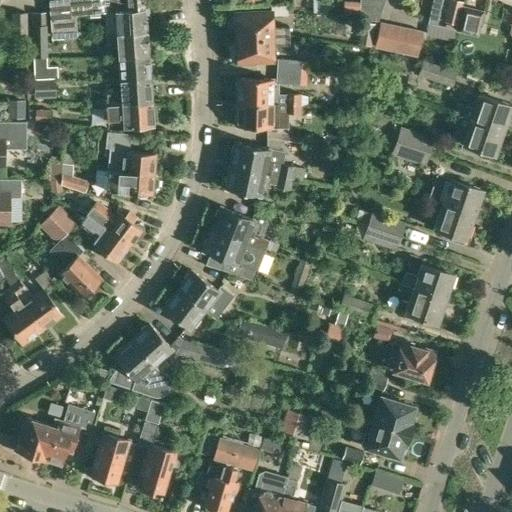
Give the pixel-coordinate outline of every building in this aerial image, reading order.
[(48,0),(51,35),(77,34),(76,14),(104,12),(106,35),(147,33),(145,9),(148,8),(147,0),(48,0)] [(359,0),(359,18),(379,20),(385,0),(359,0)] [(432,0),(429,17),(438,20),(442,0),(432,0)] [(449,0),(444,21),(457,24),(462,5),(463,1),(458,0),(449,0)] [(478,36),(484,10),(462,5),(457,24),(456,31),(478,36)] [(236,12),(237,38),(288,36),(289,36),(289,26),(271,26),(271,11),(236,12)] [(27,12),(12,13),(12,33),(27,32),(27,12)] [(372,40),(374,22),(362,20),(359,38),(372,40)] [(423,29),(380,20),(374,47),(418,56),(423,29)] [(32,24),(32,35),(47,35),(47,24),(32,24)] [(147,33),(106,35),(107,49),(118,49),(118,57),(149,56),(147,33)] [(47,35),(32,35),(33,56),(48,56),(47,35)] [(288,36),(237,38),(238,62),(273,60),(272,46),(289,45),(289,36),(288,36)] [(149,56),(118,57),(120,81),(150,79),(149,56)] [(277,58),(276,70),(301,72),(302,60),(277,58)] [(451,86),(457,71),(430,62),(423,59),(418,75),(451,86)] [(302,60),(302,87),(315,88),(315,60),(302,60)] [(33,79),(54,78),(54,68),(33,70),(33,79)] [(301,72),(276,70),(275,82),(298,84),(300,84),(301,72)] [(301,93),(272,92),(272,77),(238,76),(237,102),(301,103),(301,93)] [(33,79),(34,99),(57,98),(56,79),(33,79)] [(150,79),(120,81),(121,102),(151,100),(150,79)] [(455,113),(460,114),(503,129),(511,105),(478,94),(473,108),(458,103),(455,113)] [(23,118),(24,101),(7,100),(6,117),(23,118)] [(151,100),(121,102),(106,104),(107,119),(123,118),(123,127),(153,125),(151,100)] [(266,138),(280,139),(288,140),(288,126),(278,126),(278,113),(301,113),(301,103),(237,102),(237,127),(267,128),(266,138)] [(50,122),(51,110),(35,108),(34,121),(50,122)] [(503,129),(460,114),(452,140),(495,154),(503,129)] [(4,148),(26,148),(26,121),(0,120),(0,166),(4,166),(4,148)] [(33,133),(47,133),(47,123),(34,123),(33,133)] [(400,126),(396,140),(429,151),(434,137),(400,126)] [(110,142),(108,168),(121,170),(153,173),(155,152),(124,149),(124,144),(129,144),(130,133),(107,131),(106,142),(110,142)] [(236,140),(231,164),(264,172),(278,175),(292,178),(292,177),(303,179),(306,169),(294,165),(283,163),(286,150),(279,148),(280,140),(266,138),(266,146),(236,140)] [(429,151),(396,140),(391,154),(425,165),(429,151)] [(51,178),(62,178),(62,162),(50,161),(50,178),(51,178)] [(62,178),(62,184),(84,191),(88,181),(72,174),(72,162),(62,162),(62,178)] [(264,172),(231,164),(226,190),(259,197),(263,180),(276,183),(275,186),(289,189),(292,178),(278,175),(264,172)] [(108,168),(106,189),(120,190),(120,191),(152,194),(153,173),(121,170),(108,168)] [(437,173),(429,198),(441,202),(475,213),(483,189),(437,173)] [(21,197),(21,178),(0,178),(0,222),(9,222),(9,197),(21,197)] [(49,182),(51,193),(61,191),(59,180),(49,182)] [(475,213),(441,202),(433,227),(449,233),(447,238),(463,243),(465,238),(466,239),(475,213)] [(94,203),(87,213),(128,245),(134,239),(138,239),(144,231),(142,225),(139,222),(133,223),(116,210),(112,216),(94,203)] [(67,232),(77,222),(58,205),(48,214),(67,232)] [(221,205),(212,227),(245,240),(264,248),(268,239),(261,236),(267,221),(265,216),(254,212),(252,217),(221,205)] [(323,208),(310,205),(307,217),(320,220),(323,208)] [(359,221),(367,224),(371,212),(363,209),(359,221)] [(371,212),(367,224),(401,236),(406,222),(371,210),(371,212)] [(128,245),(87,213),(79,223),(96,236),(92,242),(117,261),(128,245)] [(67,232),(48,214),(39,224),(57,242),(67,232)] [(401,236),(367,224),(362,238),(396,250),(401,236)] [(212,227),(204,250),(224,258),(220,267),(253,278),(264,248),(245,240),(212,227)] [(419,232),(416,241),(434,246),(437,236),(419,232)] [(64,265),(58,271),(83,297),(102,279),(64,241),(53,253),(64,265)] [(4,257),(0,259),(0,268),(3,275),(10,285),(42,328),(61,314),(45,292),(43,288),(33,296),(4,257)] [(300,258),(290,290),(303,295),(314,262),(300,258)] [(413,286),(446,298),(454,273),(421,262),(417,274),(405,270),(401,282),(413,286)] [(193,269),(178,289),(204,309),(204,310),(209,314),(204,320),(215,328),(220,321),(215,318),(233,294),(220,284),(217,287),(193,269)] [(42,328),(10,285),(1,291),(9,302),(14,309),(3,317),(22,343),(42,328)] [(446,298),(413,286),(404,311),(437,323),(446,298)] [(204,309),(178,289),(162,310),(189,330),(204,310),(204,309)] [(338,308),(361,317),(372,320),(377,305),(343,293),(338,308)] [(343,328),(347,314),(338,312),(334,325),(343,328)] [(243,319),(239,332),(249,335),(253,322),(243,319)] [(151,322),(132,340),(160,372),(162,370),(169,364),(162,357),(169,350),(179,354),(198,359),(198,358),(224,366),(228,353),(212,348),(184,339),(178,334),(169,342),(151,322)] [(376,325),(372,337),(387,342),(391,330),(376,325)] [(266,326),(263,338),(282,343),(285,331),(266,326)] [(113,357),(118,363),(113,373),(107,371),(109,369),(88,363),(84,375),(107,382),(154,396),(160,396),(164,394),(169,390),(171,381),(168,374),(162,370),(160,372),(132,340),(113,357)] [(426,379),(434,352),(402,342),(394,369),(426,379)] [(371,364),(369,371),(365,384),(383,390),(385,382),(388,375),(384,373),(385,368),(371,364)] [(125,390),(124,390),(106,384),(102,397),(111,400),(112,398),(121,401),(124,391),(125,390)] [(376,394),(368,421),(410,433),(415,418),(411,416),(414,406),(376,394)] [(151,399),(145,419),(159,423),(165,403),(151,399)] [(59,419),(46,459),(61,464),(66,450),(72,452),(80,426),(89,429),(94,411),(68,402),(66,408),(62,420),(59,419)] [(60,417),(63,406),(50,402),(47,412),(60,417)] [(285,407),(279,431),(309,439),(316,415),(285,407)] [(45,459),(46,459),(59,419),(53,417),(51,424),(25,416),(18,437),(14,450),(45,461),(45,459)] [(147,447),(140,472),(145,474),(141,489),(160,495),(169,464),(177,467),(180,452),(166,447),(152,443),(157,424),(143,420),(136,444),(147,447)] [(410,433),(368,421),(360,444),(398,456),(401,447),(405,448),(410,433)] [(101,442),(100,441),(90,474),(116,481),(125,449),(113,445),(116,434),(104,430),(101,442)] [(323,438),(311,435),(308,446),(319,450),(323,438)] [(261,447),(271,450),(274,439),(265,436),(261,447)] [(213,457),(226,460),(238,464),(252,468),(257,449),(219,437),(213,457)] [(341,459),(359,464),(363,451),(345,446),(341,459)] [(238,464),(226,460),(221,477),(213,475),(204,508),(219,511),(224,511),(228,498),(234,499),(238,483),(233,481),(238,464)] [(288,476),(277,511),(312,511),(315,504),(294,499),(302,464),(291,462),(287,476),(288,476)] [(253,489),(259,490),(253,511),(277,511),(288,476),(287,476),(265,469),(258,472),(253,489)] [(391,476),(376,471),(372,483),(387,488),(391,476)] [(336,511),(360,511),(363,506),(340,500),(345,482),(341,481),(327,477),(318,507),(336,511)]
